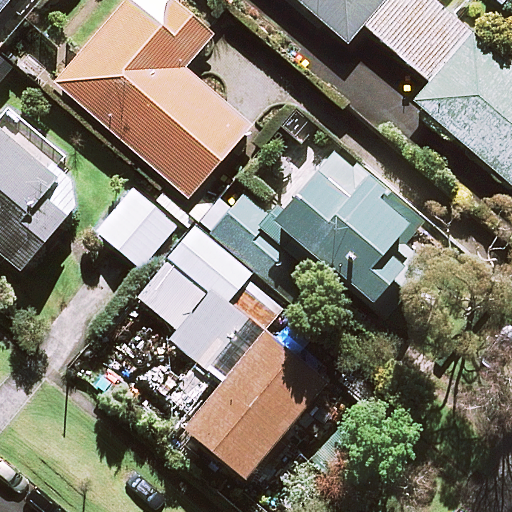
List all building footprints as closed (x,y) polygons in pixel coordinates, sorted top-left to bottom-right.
[(172,0),(168,0),(154,17),(134,0),(123,0),(52,83),(185,198),(247,126),(181,69),(212,34),(172,0)] [(511,71),(429,0),(294,0),(345,44),(361,25),(427,83),(411,102),(511,189),(511,71)] [(0,85),(17,68),(0,51),(0,85)] [(0,256),(16,270),(62,214),(40,196),(54,179),(16,148),(25,137),(0,117),(0,256)] [(403,217),(321,152),(269,217),(240,195),(207,236),(274,290),(304,253),(365,301),(395,263),(378,249),(403,217)] [(174,227),(131,190),(95,232),(137,269),(174,227)] [(174,329),(166,339),(193,360),(201,351),(213,361),(244,322),(221,304),(246,273),(190,228),(135,298),(174,329)] [(320,382),(261,331),(179,426),(238,477),(320,382)]
